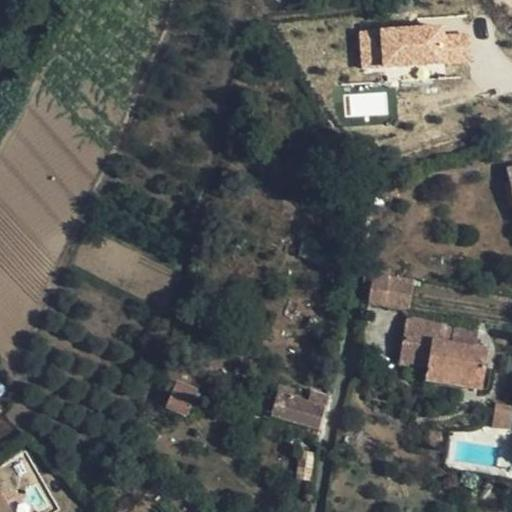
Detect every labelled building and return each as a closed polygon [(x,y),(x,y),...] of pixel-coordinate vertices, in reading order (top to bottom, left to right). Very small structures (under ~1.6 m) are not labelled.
[(357,29),(360,69),(468,61),(466,32),(442,33),(441,23),(357,29)] [(414,281),(370,275),(364,303),(408,310),(414,281)] [(432,343),(427,370),(426,382),(481,390),(483,391),(488,352),(476,349),(479,330),(454,327),(454,328),(453,334),(445,333),(445,327),(445,325),(406,320),(403,338),(432,343)] [(399,366),(427,370),(432,343),(403,338),(399,366)] [(236,357),(239,350),(213,341),(211,348),(236,357)] [(195,392),(176,384),(166,408),(186,416),(195,392)] [(277,395),(291,399),(293,391),(279,387),(277,395)] [(324,408),(308,404),(291,399),(277,395),(276,399),(254,393),(249,412),(271,418),(319,430),(324,408)] [(308,404),(324,408),(326,398),(311,394),(308,404)] [(491,428),(509,431),(511,425),(501,424),(502,411),(495,410),(491,428)] [(511,419),(511,412),(502,411),(501,424),(511,425),(511,419)] [(0,511),(9,511),(0,495),(0,511)]
